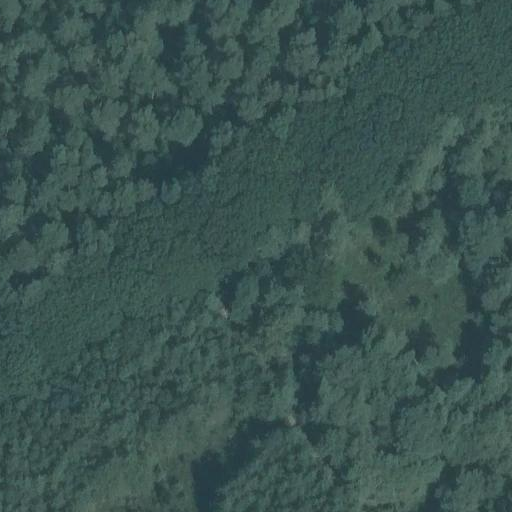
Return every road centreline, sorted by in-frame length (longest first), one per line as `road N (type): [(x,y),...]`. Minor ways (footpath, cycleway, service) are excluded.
road 1 (track): [(324,171),(511,53)]
road 2 (track): [(0,371),(184,258)]
road 3 (track): [(184,258),(324,171)]
